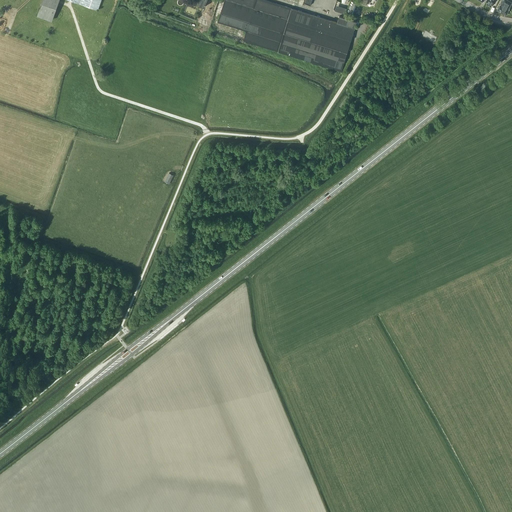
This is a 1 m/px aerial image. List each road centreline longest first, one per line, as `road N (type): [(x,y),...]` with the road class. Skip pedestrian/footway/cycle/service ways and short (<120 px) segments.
road 1 (primary): [(0,453),(511,50)]
road 2 (unclassified): [(396,0),(313,129),(295,138),(211,133),(198,141),(187,167)]
